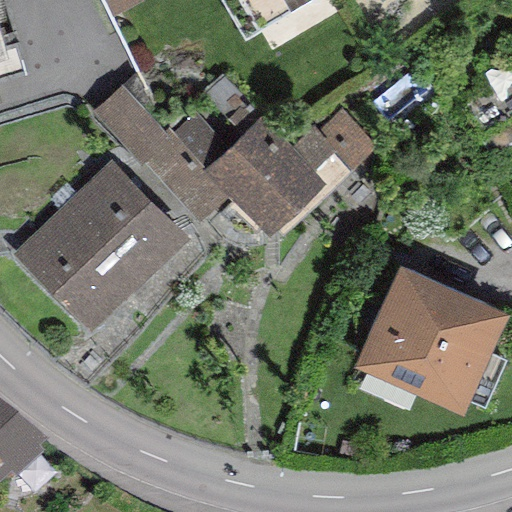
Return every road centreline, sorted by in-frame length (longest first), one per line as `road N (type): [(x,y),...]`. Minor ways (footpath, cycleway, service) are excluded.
road 1 (residential): [(292,496),(182,471),(93,435),(0,365)]
road 2 (residential): [(292,496),(407,496),(511,471)]
